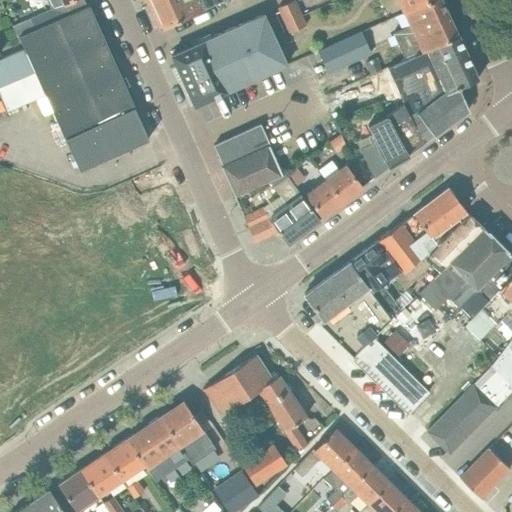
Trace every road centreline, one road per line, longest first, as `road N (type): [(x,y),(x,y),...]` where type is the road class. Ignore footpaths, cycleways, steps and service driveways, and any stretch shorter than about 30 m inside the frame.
road 1 (residential): [(253,299),(120,0)]
road 2 (secondary): [(0,471),(253,299)]
road 3 (residential): [(473,511),(253,299)]
road 4 (secondary): [(253,299),(450,153)]
